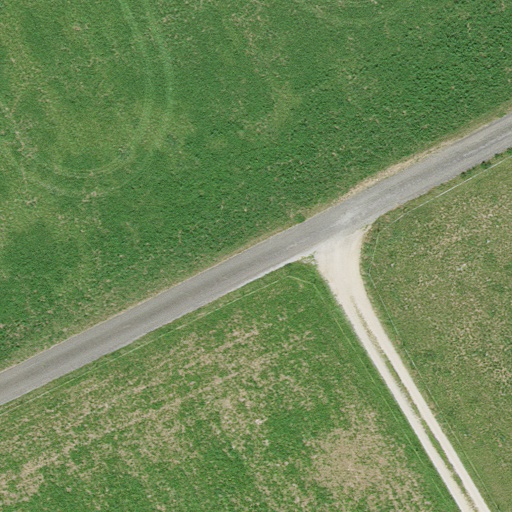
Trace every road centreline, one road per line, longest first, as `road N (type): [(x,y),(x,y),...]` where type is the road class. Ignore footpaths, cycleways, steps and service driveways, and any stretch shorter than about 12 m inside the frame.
road 1 (unclassified): [(0,397),(333,240),(511,139)]
road 2 (track): [(333,240),(343,293),(471,511)]
